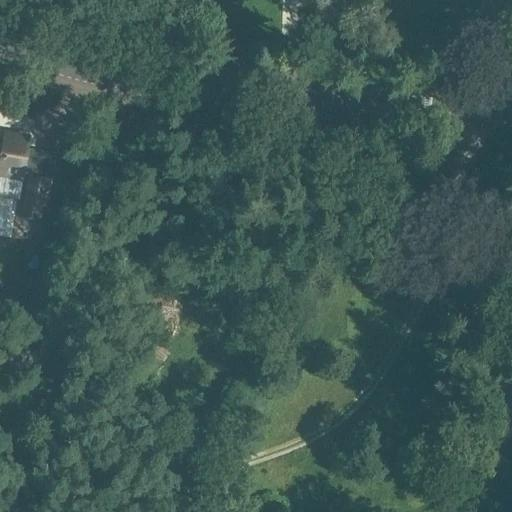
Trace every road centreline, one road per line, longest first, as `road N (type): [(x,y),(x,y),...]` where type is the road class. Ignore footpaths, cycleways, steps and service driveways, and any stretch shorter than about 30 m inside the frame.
road 1 (residential): [(24,511),(40,384),(98,213),(124,81)]
road 2 (residential): [(511,120),(419,101),(124,81)]
road 3 (residential): [(124,81),(0,43)]
